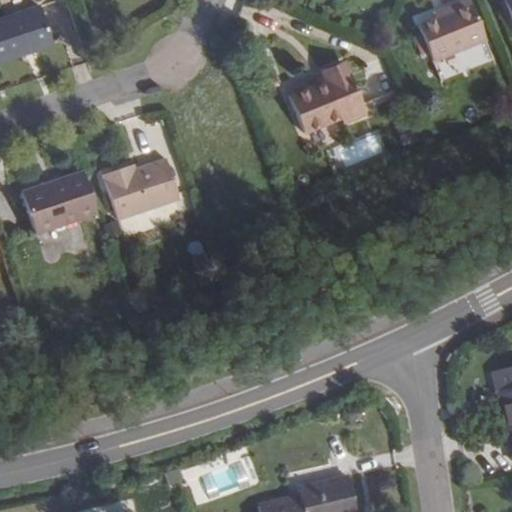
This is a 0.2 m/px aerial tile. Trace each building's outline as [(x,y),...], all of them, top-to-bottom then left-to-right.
[(461,0),(448,6),(450,11),(421,23),(436,57),(485,37),(469,0),(461,0)] [(508,11),(503,0),(496,0),(493,1),(499,15),(508,11)] [(511,0),(503,0),(508,11),(511,19),(511,0)] [(0,65),(54,48),(41,9),(0,22),(0,65)] [(323,75),(325,79),(289,95),(305,131),(341,117),(343,122),(366,112),(346,66),(323,75)] [(337,148),(344,166),(384,151),(377,133),(337,148)] [(125,177),(123,172),(104,180),(119,222),(178,203),(165,164),(125,177)] [(36,234),(97,213),(82,172),(21,194),(36,234)] [(511,387),(496,391),(511,461),(511,387)] [(353,511),(346,476),(296,489),(298,497),(256,507),(257,511),(353,511)] [(78,511),(136,511),(133,498),(78,511)]
